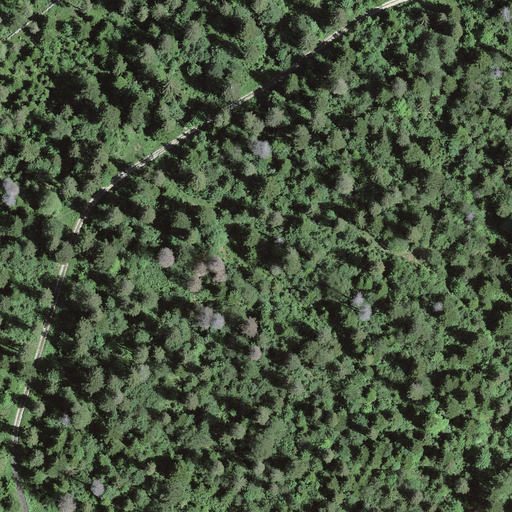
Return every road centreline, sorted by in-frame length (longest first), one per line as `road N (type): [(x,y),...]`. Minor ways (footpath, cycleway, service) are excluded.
road 1 (track): [(89,206),(120,177),(347,29),(406,0)]
road 2 (track): [(25,511),(16,432),(89,206)]
